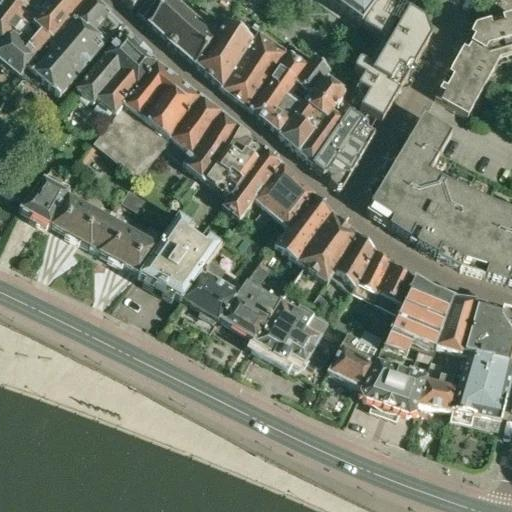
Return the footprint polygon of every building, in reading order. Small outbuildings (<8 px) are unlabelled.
[(0,67),(19,83),(26,75),(88,1),(86,0),(6,0),(0,8),(0,48),(2,50),(0,51),(0,67)] [(118,0),(132,12),(141,0),(320,0),(360,29),(361,28),(364,30),(382,0),(118,0)] [(164,0),(148,0),(137,15),(147,27),(196,70),(226,27),(233,19),(207,0),(186,0),(180,10),(169,1),(168,2),(164,0)] [(380,125),(401,90),(429,42),(423,24),(384,0),(382,0),(364,30),(363,31),(384,44),(369,69),(360,63),(357,64),(353,72),(354,75),(362,80),(356,91),(367,97),(359,112),(380,125)] [(58,103),(119,32),(120,31),(107,21),(88,1),(26,75),(58,103)] [(511,18),(497,23),(507,60),(511,59),(511,18)] [(233,19),(226,27),(196,70),(220,93),(253,47),(258,37),(233,19)] [(474,29),(466,43),(455,63),(488,81),(498,63),(507,60),(497,23),(474,29)] [(94,74),(76,95),(93,109),(97,105),(113,119),(122,108),(124,110),(158,70),(125,37),(94,74)] [(258,37),(253,47),(220,93),(221,94),(247,114),(287,57),(258,37)] [(279,140),(326,73),(311,60),(305,69),(289,57),(288,58),(287,57),(247,114),(279,140)] [(433,102),(466,120),(488,81),(455,63),(433,102)] [(159,71),(158,70),(124,110),(79,167),(82,170),(93,157),(92,156),(96,151),(137,185),(163,154),(199,103),(159,71)] [(331,77),(326,73),(279,140),(278,140),(299,160),(331,117),(332,117),(343,100),(340,99),(342,97),(325,84),(331,77)] [(203,183),(204,184),(238,135),(199,103),(163,154),(181,170),(201,186),(203,183)] [(347,116),(341,124),(312,171),(326,184),(336,193),(341,192),(373,138),(372,137),(376,131),(374,125),(373,126),(365,121),(360,124),(347,116)] [(341,124),(332,117),(331,117),(299,160),(308,168),(312,171),(341,124)] [(511,215),(487,206),(428,177),(451,138),(421,120),(364,216),(408,245),(410,246),(414,248),(458,273),(506,289),(511,290),(511,215)] [(222,198),(227,201),(240,186),(263,156),(238,135),(204,184),(205,185),(214,192),(214,194),(220,199),(222,198)] [(0,175),(13,159),(11,157),(17,146),(1,137),(0,139),(0,175)] [(279,171),(263,156),(240,186),(227,201),(228,202),(220,213),(238,226),(253,206),(279,171)] [(253,206),(271,221),(286,235),(312,201),(279,171),(253,206)] [(18,215),(49,232),(67,201),(68,199),(69,197),(43,182),(18,215)] [(97,259),(137,281),(158,250),(68,200),(68,199),(67,201),(49,232),(89,254),(92,250),(100,254),(97,259)] [(272,251),(303,273),(338,225),(330,218),(312,201),(286,235),(272,251)] [(137,281),(182,306),(211,264),(221,250),(207,241),(203,247),(187,236),(192,230),(177,220),(158,247),(159,248),(158,250),(137,281)] [(326,290),(331,282),(334,278),(358,243),(338,225),(303,273),(326,290)] [(373,257),(358,243),(334,278),(331,282),(350,297),(351,298),(352,298),(373,257)] [(390,269),(373,257),(352,298),(351,298),(372,308),(377,298),(392,270),(390,269)] [(217,327),(218,325),(236,299),(238,296),(218,285),(225,275),(211,264),(182,306),(217,327)] [(412,283),(392,270),(377,298),(372,308),(395,320),(414,285),(412,283)] [(411,347),(435,354),(453,304),(431,295),(414,285),(395,320),(381,353),(404,362),(411,347)] [(238,296),(236,299),(218,325),(253,347),(280,306),(279,306),(245,286),(238,296)] [(311,310),(320,316),(327,305),(318,299),(311,310)] [(453,304),(435,354),(462,362),(463,358),(465,352),(463,352),(477,307),(475,307),(453,304)] [(320,341),(327,328),(317,321),(320,316),(311,310),(309,308),(307,310),(302,308),(298,317),(280,306),(253,347),(252,348),(274,359),(274,360),(284,366),(286,371),(294,376),(299,375),(303,368),(313,374),(314,374),(320,372),(328,359),(327,353),(317,348),(320,341)] [(511,320),(510,316),(477,307),(463,352),(465,352),(463,358),(489,366),(490,367),(511,373),(511,371),(511,320)] [(325,378),(359,395),(374,367),(369,364),(375,354),(359,346),(359,345),(346,339),(325,378)] [(456,393),(451,392),(451,393),(456,394),(450,416),(447,428),(497,437),(511,373),(490,367),(489,366),(463,358),(462,362),(464,362),(456,393)] [(359,395),(358,398),(363,405),(407,421),(414,418),(414,410),(424,382),(422,381),(423,380),(407,374),(406,377),(374,366),(374,367),(359,395)] [(414,410),(450,416),(456,394),(451,393),(451,392),(425,384),(426,382),(424,382),(414,410)]
